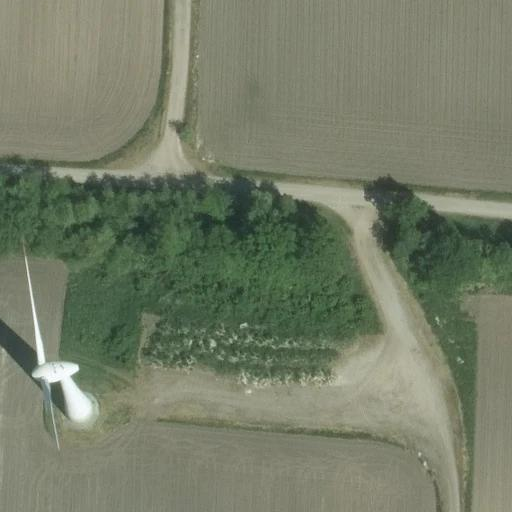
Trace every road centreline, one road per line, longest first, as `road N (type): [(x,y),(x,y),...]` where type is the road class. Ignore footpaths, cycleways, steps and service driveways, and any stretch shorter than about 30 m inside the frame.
road 1 (track): [(0,167),(511,215)]
road 2 (track): [(358,202),(416,366),(444,464),(447,511)]
road 3 (track): [(416,366),(304,393),(191,397)]
road 4 (track): [(181,0),(176,182)]
